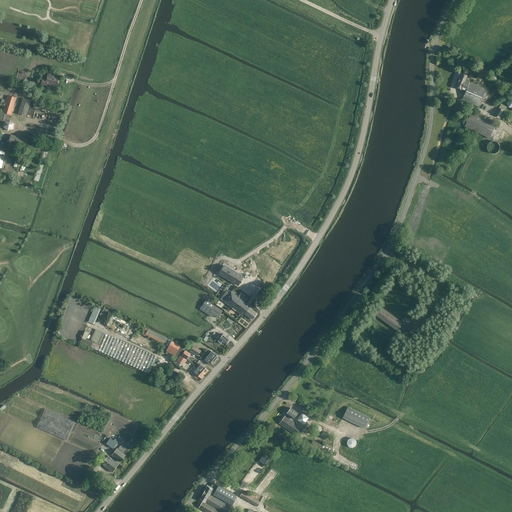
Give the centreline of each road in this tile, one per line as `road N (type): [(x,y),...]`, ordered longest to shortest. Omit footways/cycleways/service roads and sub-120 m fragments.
road 1 (tertiary): [(100,511),(274,305),(338,205),(354,170),(392,0)]
road 2 (unclassified): [(182,511),(394,240),(426,150),(435,48),(455,0)]
road 3 (track): [(59,139),(84,144),(97,134),(141,0)]
road 4 (track): [(511,315),(466,287),(437,284),(387,252)]
